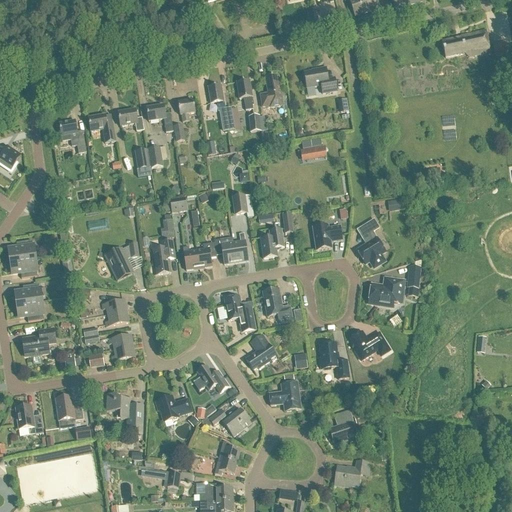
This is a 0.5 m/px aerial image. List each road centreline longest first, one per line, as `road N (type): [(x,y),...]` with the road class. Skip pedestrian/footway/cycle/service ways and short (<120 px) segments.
road 1 (residential): [(30,104),(124,76),(498,0)]
road 2 (residential): [(152,368),(18,388),(0,309)]
road 3 (residential): [(306,269),(319,329),(342,326),(350,315),(354,278),(338,265)]
road 4 (residential): [(0,238),(38,178),(30,104)]
road 5 (residential): [(253,481),(305,486),(316,479),(318,450),(302,435),(273,432)]
road 6 (residential): [(152,368),(142,306),(199,288)]
